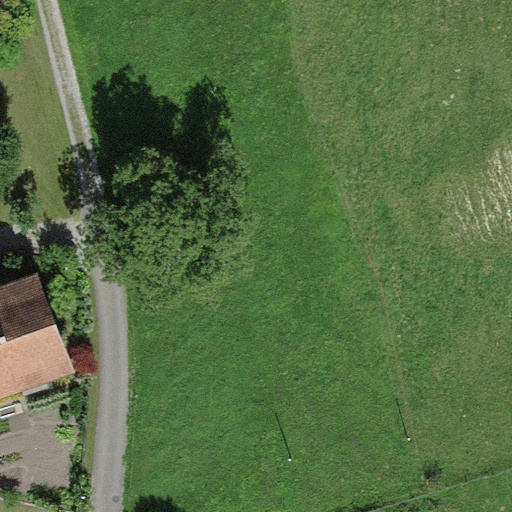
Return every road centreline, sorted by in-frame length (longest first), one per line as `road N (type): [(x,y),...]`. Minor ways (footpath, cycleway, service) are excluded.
road 1 (track): [(98,307),(72,82),(54,0)]
road 2 (track): [(98,307),(95,511)]
